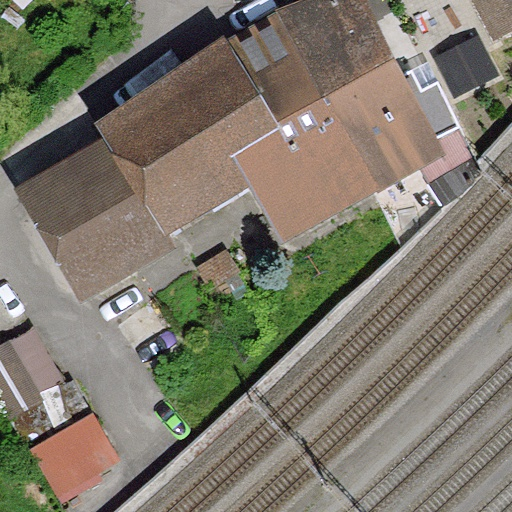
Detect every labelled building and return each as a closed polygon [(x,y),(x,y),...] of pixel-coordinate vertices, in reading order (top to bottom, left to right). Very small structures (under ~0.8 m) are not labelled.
[(401,77),(362,0),(329,0),(282,17),(332,114),(401,77)] [(511,0),(474,0),(494,37),(511,27),(511,0)] [(168,237),(163,228),(246,180),(280,240),(372,190),(332,114),(282,17),(227,48),(101,134),(113,152),(28,201),(79,289),(168,237)] [(492,78),(479,51),(445,68),(459,95),(492,78)] [(411,97),(401,77),(332,114),(372,190),(428,158),(438,174),(428,182),(444,207),(460,196),(474,182),(474,180),(481,175),(437,84),(411,97)] [(8,347),(0,351),(0,396),(13,419),(12,420),(28,449),(85,418),(69,388),(40,404),(8,347)]
